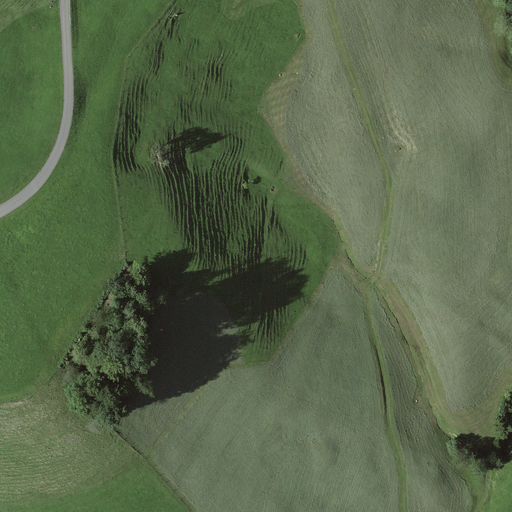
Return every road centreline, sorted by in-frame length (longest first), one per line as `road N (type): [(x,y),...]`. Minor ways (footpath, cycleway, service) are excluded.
road 1 (track): [(325,0),(386,176),(368,308),(405,511)]
road 2 (unclassified): [(0,212),(39,181),(65,127),(65,0)]
